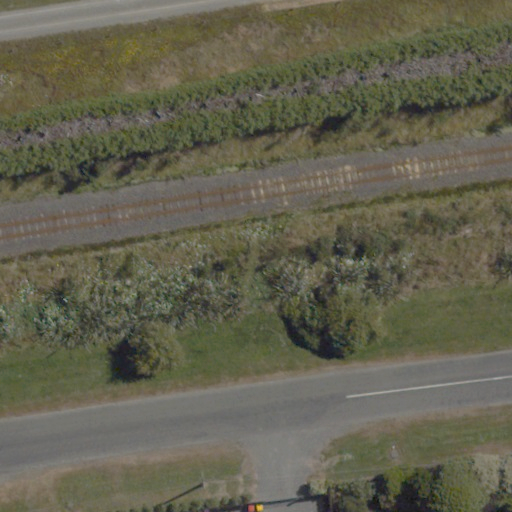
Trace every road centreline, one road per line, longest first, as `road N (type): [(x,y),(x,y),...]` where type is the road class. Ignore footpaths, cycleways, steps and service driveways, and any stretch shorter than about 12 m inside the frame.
road 1 (residential): [(0,452),(511,380)]
road 2 (residential): [(0,23),(158,0)]
